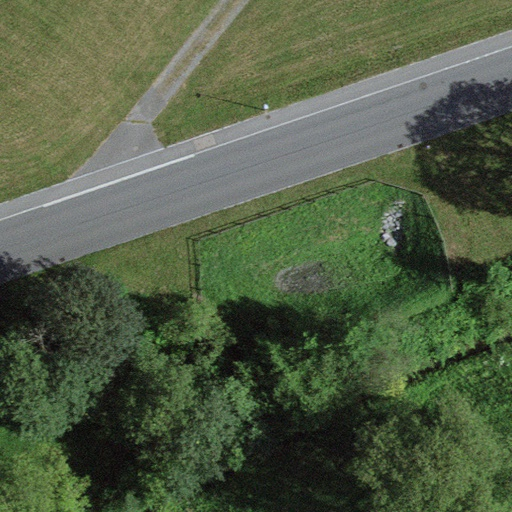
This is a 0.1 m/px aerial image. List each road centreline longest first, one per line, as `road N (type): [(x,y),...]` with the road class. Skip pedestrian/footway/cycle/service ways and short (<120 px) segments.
road 1 (tertiary): [(0,251),(511,76)]
road 2 (track): [(235,0),(41,237)]
